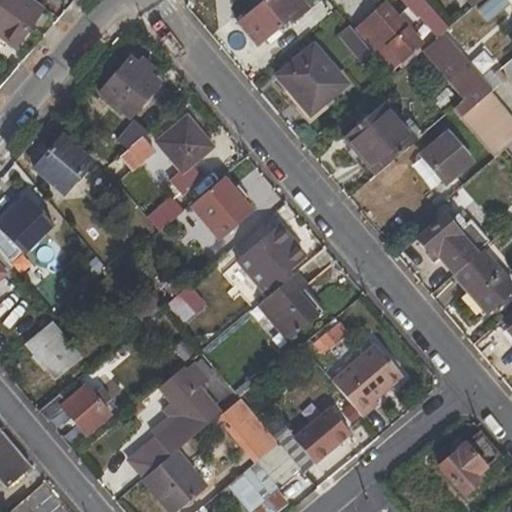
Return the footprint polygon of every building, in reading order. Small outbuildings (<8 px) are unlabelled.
[(0,0),(0,33),(17,46),(44,9),(32,0),(0,0)] [(260,0),(237,21),(260,48),(289,23),(295,18),(280,0),(260,0)] [(311,12),(300,0),(280,0),(295,18),(289,23),(292,27),(311,12)] [(449,29),(430,7),(424,0),(402,0),(417,17),(419,16),(437,39),(442,35),(449,29)] [(465,0),(473,9),(482,0),(465,0)] [(392,70),(421,45),(386,2),(356,27),(392,70)] [(349,27),(340,35),(354,51),(364,44),(349,27)] [(490,93),(442,35),(437,39),(422,52),(463,100),(452,109),(460,119),(485,97),(490,93)] [(377,59),(364,44),(354,51),(367,66),(377,59)] [(311,115),(346,84),(313,46),(279,76),(311,115)] [(151,77),(155,70),(144,60),(140,66),(130,58),(101,94),(130,119),(160,84),(151,77)] [(498,69),(493,74),(501,84),(507,79),(498,69)] [(511,128),(511,117),(490,93),(485,97),(511,128)] [(494,159),(506,149),(511,142),(511,128),(485,97),(460,119),(494,159)] [(381,103),(343,137),(375,175),(415,141),(381,103)] [(155,142),(181,175),(171,184),(181,196),(202,179),(192,167),(214,147),(187,115),(155,142)] [(125,151),(135,141),(137,142),(147,133),(133,121),(116,142),(125,151)] [(446,184),(470,163),(446,135),(422,155),(446,184)] [(64,194),(92,162),(62,136),(34,170),(64,194)] [(145,153),(151,147),(144,138),(137,142),(127,152),(120,159),(128,168),(132,165),(135,168),(149,157),(145,153)] [(149,157),(155,152),(151,147),(145,153),(149,157)] [(511,191),(511,167),(501,180),(511,191)] [(243,200),(233,188),(224,176),(190,204),(218,239),(253,211),(243,200)] [(247,196),(237,185),(233,188),(243,200),(247,196)] [(53,225),(25,197),(0,222),(0,250),(9,262),(19,251),(24,254),(53,225)] [(177,198),(159,214),(167,223),(186,208),(177,198)] [(507,229),(511,224),(511,203),(511,205),(511,206),(511,207),(498,219),(507,229)] [(425,251),(430,248),(452,275),(483,249),(485,247),(467,226),(459,233),(445,216),(416,240),(425,251)] [(277,226),(238,259),(267,294),(290,275),(286,271),(303,257),(277,226)] [(511,291),(511,284),(483,249),(452,275),(485,315),(511,291)] [(0,278),(13,265),(9,262),(0,250),(0,278)] [(297,293),(305,287),(293,273),(290,275),(267,294),(255,305),(286,342),(317,317),(297,293)] [(317,317),(325,311),(305,287),(297,293),(317,317)] [(134,313),(143,324),(163,307),(154,296),(134,313)] [(338,323),(333,327),(329,322),(314,334),(318,339),(315,343),(323,353),(345,333),(338,323)] [(55,379),(80,358),(50,323),(25,345),(55,379)] [(185,361),(194,353),(183,340),(174,348),(185,361)] [(374,345),(331,382),(363,419),(378,405),(375,401),(401,377),(374,345)] [(184,370),(182,368),(158,388),(181,416),(156,437),(171,455),(175,452),(188,440),(220,413),(200,389),(209,381),(194,363),(184,370)] [(67,402),(61,394),(40,411),(50,422),(63,411),(86,438),(112,415),(104,407),(112,400),(102,387),(94,394),(86,386),(67,402)] [(240,402),(223,416),(258,459),(278,443),(273,436),(265,428),(263,429),(240,402)] [(292,438),(283,428),(273,436),(278,443),(300,470),(305,474),(350,435),(328,407),(292,438)] [(475,476),(500,454),(479,431),(466,443),(463,441),(454,448),(454,451),(436,466),(463,496),(480,482),(475,476)] [(0,479),(8,488),(31,468),(0,432),(0,479)] [(129,459),(144,477),(158,466),(171,455),(156,437),(129,459)] [(300,470),(278,443),(258,459),(255,462),(279,489),(300,470)] [(169,511),(176,511),(205,488),(175,452),(171,455),(158,466),(144,477),(142,479),(169,511)] [(272,494),(264,502),(241,474),(219,492),(235,511),(278,511),(283,508),(272,494)]
